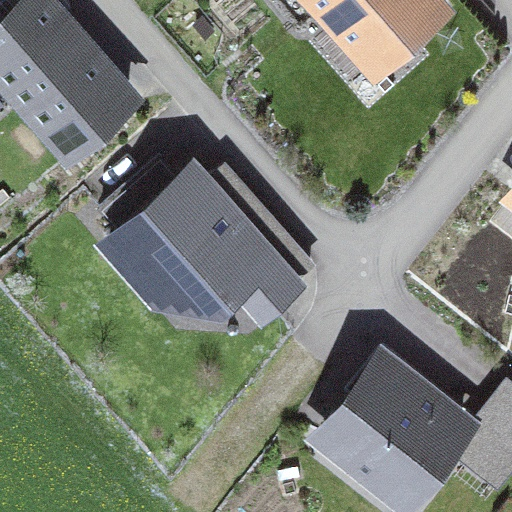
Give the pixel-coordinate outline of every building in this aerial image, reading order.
[(127,92),(46,0),(25,0),(0,22),(0,68),(67,145),(127,92)] [(320,0),(374,61),(437,6),(432,0),(320,0)] [(219,295),(267,252),(289,278),(309,261),(230,171),(212,188),(192,165),(109,238),(155,291),(219,295)] [(382,357),(323,432),(402,494),(461,419),(382,357)] [(511,461),(511,459),(511,382),(506,378),(468,427),(511,461)]
